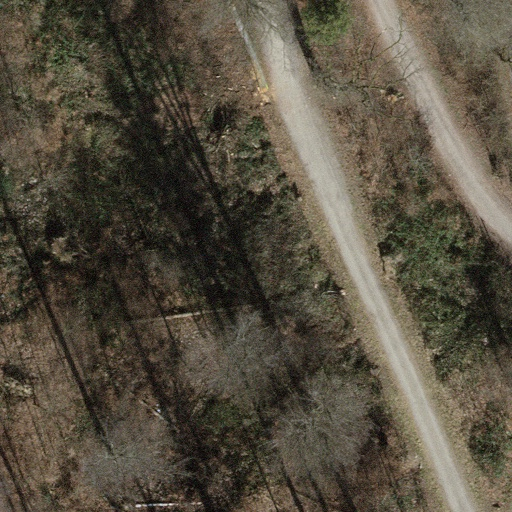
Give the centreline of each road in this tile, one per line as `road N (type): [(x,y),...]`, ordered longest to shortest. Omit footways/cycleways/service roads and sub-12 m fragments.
road 1 (track): [(469,511),(299,116),(272,0)]
road 2 (track): [(511,266),(474,213),(369,0)]
